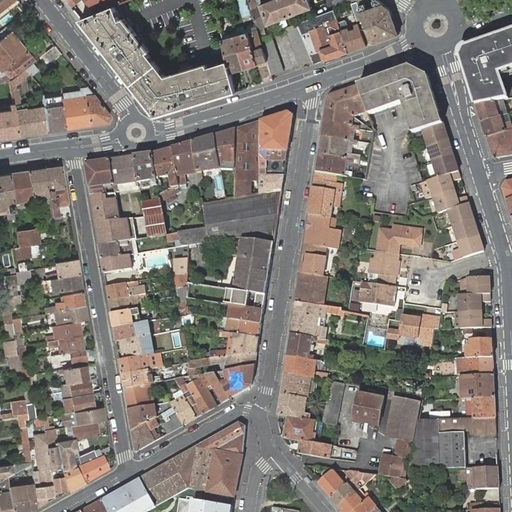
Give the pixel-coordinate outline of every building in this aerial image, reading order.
[(0,0),(0,12),(15,0),(0,0)] [(65,0),(72,9),(83,0),(84,0),(95,13),(115,5),(119,4),(127,0),(65,0)] [(249,0),(256,23),(258,29),(260,36),(263,47),(267,61),(271,75),(284,71),(270,32),(265,34),(263,28),(268,26),(312,9),(308,0),(272,0),(263,4),(260,5),(257,6),(254,0),(249,0)] [(359,6),(358,1),(352,3),(359,24),(365,22),(372,44),(400,35),(391,10),(379,0),(375,0),(374,1),(376,6),(367,9),(366,4),(359,6)] [(95,13),(81,19),(87,27),(93,36),(108,53),(120,69),(148,104),(157,116),(170,113),(203,103),(205,103),(238,92),(232,72),(229,61),(209,68),(208,64),(167,74),(151,48),(153,47),(129,18),(125,13),(122,15),(115,5),(95,13)] [(322,51),(325,62),(349,53),(344,37),(338,22),(334,9),(314,16),(317,24),(328,20),(334,35),(329,37),(325,26),(319,29),(311,32),(318,52),(322,51)] [(328,20),(317,24),(319,29),(325,26),(329,37),(334,35),(328,20)] [(368,46),(359,24),(355,25),(356,29),(349,31),(345,20),(338,22),(344,37),(349,53),(368,46)] [(300,65),(313,61),(297,22),(286,26),(300,65)] [(239,35),(236,36),(246,68),(259,64),(265,83),(273,80),(271,75),(267,61),(263,47),(260,36),(258,29),(250,32),(243,34),(239,35)] [(0,39),(0,71),(1,71),(3,70),(26,51),(21,44),(15,38),(10,31),(2,38),(0,39)] [(511,31),(459,50),(468,76),(475,100),(477,106),(495,102),(496,102),(503,100),(509,99),(501,75),(511,71),(511,31)] [(246,68),(236,36),(234,36),(230,37),(223,39),(227,56),(229,61),(232,72),(246,68)] [(61,54),(54,46),(39,57),(45,67),(61,54)] [(34,61),(26,51),(3,70),(1,71),(0,71),(0,76),(1,78),(0,78),(0,82),(9,81),(11,80),(19,74),(25,69),(32,63),(34,61)] [(37,70),(32,63),(25,69),(29,74),(30,75),(37,70)] [(370,81),(359,86),(370,116),(404,104),(410,123),(414,134),(423,131),(442,125),(444,124),(441,114),(439,107),(428,76),(411,67),(397,72),(370,81)] [(11,80),(9,81),(12,99),(19,98),(18,89),(15,86),(29,74),(25,69),(19,74),(11,80)] [(370,116),(359,86),(353,87),(345,90),(354,118),(364,114),(367,122),(371,120),(370,116)] [(93,95),(87,87),(78,88),(78,92),(71,94),(66,94),(61,95),(62,99),(59,100),(60,106),(63,130),(90,126),(86,96),(93,95)] [(354,118),(345,90),(332,95),(328,100),(324,121),(353,127),(354,121),(354,118)] [(47,132),(63,130),(60,106),(59,100),(58,95),(42,98),(43,102),(43,105),(44,109),(47,132)] [(86,96),(90,126),(108,123),(111,117),(93,95),(86,96)] [(495,102),(477,106),(477,107),(483,123),(500,117),(497,106),(502,105),(504,104),(503,100),(496,102),(495,102)] [(0,138),(18,136),(14,110),(13,104),(8,105),(9,111),(0,112),(0,138)] [(18,136),(47,132),(44,109),(43,105),(41,106),(14,110),(18,136)] [(290,112),(262,121),(261,153),(261,176),(286,175),(289,153),(295,116),(290,112)] [(502,116),(505,125),(511,123),(509,114),(505,115),(502,116)] [(500,117),(483,123),(488,138),(511,130),(511,124),(511,123),(505,125),(502,116),(500,117)] [(262,121),(236,129),(236,168),(236,199),(253,195),(253,182),(261,182),(261,178),(261,176),(261,153),(262,121)] [(353,127),(324,121),(322,136),(351,141),(352,133),(353,131),(355,131),(359,132),(360,129),(360,128),(355,127),(353,127)] [(423,131),(429,147),(449,140),(446,131),(444,132),(442,125),(423,131)] [(236,129),(216,135),(221,168),(236,168),(236,129)] [(511,130),(488,138),(494,159),(511,155),(511,130)] [(216,135),(194,141),(198,171),(221,168),(216,135)] [(319,154),(361,161),(362,156),(351,155),(349,154),(351,145),(352,145),(358,146),(358,142),(351,141),(322,136),(319,154)] [(429,147),(434,163),(452,157),(450,150),(452,149),(449,140),(429,147)] [(194,141),(174,147),(178,174),(180,186),(184,185),(182,174),(198,171),(194,141)] [(174,147),(153,153),(159,185),(154,187),(156,201),(162,200),(161,194),(160,188),(162,187),(161,177),(170,175),(172,187),(180,186),(178,174),(174,147)] [(153,153),(135,156),(141,187),(141,189),(144,188),(154,187),(159,185),(153,153)] [(338,176),(346,177),(348,163),(350,163),(355,164),(361,165),(361,161),(319,154),(317,172),(338,176)] [(135,156),(111,159),(115,185),(117,193),(121,192),(120,185),(122,185),(126,184),(130,184),(134,183),(136,183),(137,187),(141,187),(135,156)] [(434,163),(439,178),(459,172),(456,163),(455,164),(452,157),(434,163)] [(115,185),(111,159),(86,163),(90,188),(100,246),(129,241),(150,238),(146,217),(121,220),(119,220),(114,193),(105,195),(104,187),(115,185)] [(61,166),(44,169),(48,193),(49,197),(52,217),(58,216),(70,214),(68,203),(61,166)] [(44,169),(28,171),(32,196),(45,194),(45,197),(49,197),(48,193),(44,169)] [(28,171),(8,174),(12,202),(33,199),(32,196),(28,171)] [(337,183),(338,176),(317,172),(316,178),(315,180),(314,187),(322,189),(324,181),(337,183)] [(429,182),(435,198),(456,191),(453,182),(462,179),(459,172),(439,178),(429,182)] [(8,174),(0,175),(0,206),(5,205),(6,212),(6,213),(7,213),(8,219),(14,218),(12,204),(12,202),(8,174)] [(261,194),(283,190),(285,177),(286,175),(261,176),(261,178),(261,182),(261,194)] [(503,188),(507,200),(511,198),(511,180),(507,181),(503,188)] [(314,215),(332,218),(334,207),(336,191),(342,192),(343,184),(337,183),(324,181),(322,189),(314,187),(314,188),(314,189),(313,193),(316,194),(315,199),(313,198),(311,206),(310,214),(314,215)] [(181,190),(180,186),(172,187),(167,190),(170,195),(181,190)] [(161,194),(162,200),(170,195),(167,190),(161,194)] [(227,200),(204,204),(206,228),(280,214),(283,190),(261,194),(253,195),(236,199),(227,200)] [(336,191),(334,207),(340,208),(342,192),(336,191)] [(456,191),(435,198),(440,214),(449,211),(470,204),(467,197),(458,200),(456,191)] [(144,203),(146,217),(150,238),(167,235),(168,235),(162,200),(156,201),(144,203)] [(473,213),(470,204),(449,211),(454,227),(473,221),(471,214),(473,213)] [(243,239),(235,290),(267,295),(275,242),(280,214),(206,228),(180,232),(181,239),(182,247),(190,245),(209,243),(208,238),(243,239)] [(330,229),(332,218),(314,215),(311,235),(309,245),(327,247),(339,249),(342,231),(335,230),(330,229)] [(473,221),(454,227),(460,242),(480,236),(477,227),(475,228),(473,221)] [(381,229),(377,251),(394,254),(396,243),(401,244),(421,247),(424,230),(410,228),(409,233),(394,231),(381,229)] [(38,229),(16,232),(19,247),(30,245),(40,243),(38,229)] [(168,235),(167,235),(168,241),(181,239),(180,232),(168,235)] [(458,261),(465,259),(483,253),(481,245),(483,245),(480,236),(460,242),(462,249),(455,251),(458,261)] [(129,241),(100,246),(103,259),(131,255),(129,241)] [(30,245),(19,247),(15,247),(17,259),(31,257),(30,245)] [(326,257),(327,247),(309,245),(307,255),(305,273),(324,276),(327,257),(326,257)] [(398,261),(399,254),(394,254),(377,251),(376,259),(372,259),(370,273),(381,275),(379,285),(394,287),(396,277),(398,261)] [(131,255),(103,259),(105,274),(134,269),(131,255)] [(80,274),(77,259),(55,262),(56,265),(55,265),(57,273),(50,274),(51,279),(80,274)] [(176,275),(189,273),(189,260),(175,262),(176,275)] [(26,270),(16,272),(16,274),(18,284),(23,283),(28,282),(26,270)] [(189,287),(189,284),(189,273),(176,275),(178,289),(189,287)] [(299,285),(296,302),(321,306),(323,307),(327,288),(323,288),(325,276),(324,276),(305,273),(301,273),(299,283),(302,283),(301,286),(299,285)] [(18,284),(16,274),(5,276),(6,286),(11,285),(18,284)] [(82,287),(80,274),(51,279),(50,279),(51,281),(53,293),(82,287)] [(489,285),(489,277),(469,278),(470,295),(491,294),(491,285),(489,285)] [(462,281),(462,296),(470,295),(469,278),(462,281)] [(140,287),(139,282),(107,287),(110,300),(147,294),(146,286),(140,287)] [(379,285),(363,282),(360,302),(394,307),(396,287),(394,287),(379,285)] [(188,298),(189,287),(178,289),(179,303),(181,302),(188,302),(188,298)] [(235,290),(229,290),(227,304),(242,307),(265,310),(267,295),(235,290)] [(85,306),(83,293),(62,296),(62,302),(55,303),(56,307),(45,309),(45,313),(55,311),(85,306)] [(20,294),(13,295),(8,296),(9,306),(16,305),(21,304),(20,294)] [(148,298),(147,294),(110,300),(112,314),(140,309),(144,309),(142,299),(148,298)] [(460,296),(461,312),(483,311),(482,303),(492,302),(491,294),(470,295),(462,296),(460,296)] [(291,333),(321,338),(327,340),(327,336),(317,334),(319,318),(322,319),(325,319),(326,319),(327,313),(338,315),(338,313),(341,313),(342,312),(342,309),(323,307),(321,306),(296,302),(294,318),(291,333)] [(12,319),(9,306),(1,307),(4,324),(12,323),(12,319)] [(88,319),(85,306),(55,311),(57,325),(79,321),(88,319)] [(262,325),(265,310),(242,307),(236,306),(233,320),(239,320),(240,321),(262,325)] [(114,327),(157,321),(156,315),(142,318),(140,309),(112,314),(114,327)] [(462,329),(493,328),(492,320),(483,320),(483,311),(461,312),(462,329)] [(419,338),(423,339),(426,319),(441,321),(442,317),(413,313),(413,317),(422,319),(419,338)] [(399,336),(419,338),(422,319),(413,317),(403,316),(402,321),(400,331),(399,336)] [(21,332),(18,318),(12,319),(12,323),(14,333),(21,332)] [(260,338),(262,325),(240,321),(239,320),(233,320),(232,320),(229,319),(227,333),(237,334),(260,338)] [(436,331),(439,330),(441,321),(426,319),(423,339),(422,345),(432,346),(436,331)] [(79,321),(57,325),(53,326),(54,336),(45,337),(46,341),(47,341),(81,335),(79,321)] [(158,325),(157,321),(114,327),(117,341),(121,340),(142,337),(148,336),(147,327),(158,325)] [(389,329),(387,338),(399,340),(399,336),(400,331),(389,329)] [(28,331),(21,332),(14,333),(15,337),(16,347),(23,345),(22,334),(28,333),(28,331)] [(258,353),(260,338),(237,334),(227,333),(225,332),(224,336),(232,338),(231,350),(230,355),(230,356),(258,353)] [(318,361),(319,361),(320,357),(313,356),(314,350),(314,348),(315,342),(320,343),(321,338),(291,333),(288,356),(318,361)] [(84,350),(81,335),(47,341),(48,347),(58,346),(59,350),(56,350),(57,355),(84,350)] [(125,359),(145,356),(142,340),(142,337),(121,340),(125,359)] [(494,357),(493,339),(472,340),(472,347),(468,347),(468,354),(468,358),(494,357)] [(4,342),(6,355),(16,353),(14,341),(4,342)] [(26,361),(23,345),(16,347),(18,355),(19,362),(23,361),(26,361)] [(87,365),(84,350),(57,355),(47,357),(48,364),(55,362),(56,367),(66,365),(66,369),(87,365)] [(211,352),(211,358),(230,355),(231,350),(211,352)] [(256,366),(258,353),(230,356),(230,355),(211,358),(201,359),(202,367),(225,363),(228,371),(256,366)] [(18,355),(9,356),(11,371),(20,369),(19,362),(18,355)] [(151,355),(145,356),(125,359),(120,360),(122,374),(144,371),(150,370),(153,369),(151,355)] [(307,376),(318,379),(319,375),(316,375),(317,370),(318,365),(318,361),(288,356),(285,373),(307,376)] [(494,357),(468,358),(459,359),(460,377),(461,376),(495,375),(494,357)] [(197,367),(197,361),(190,362),(190,363),(191,377),(198,375),(197,367)] [(89,380),(87,365),(66,369),(58,370),(59,374),(68,372),(70,383),(89,380)] [(253,385),(256,366),(228,371),(225,371),(218,372),(220,378),(227,377),(227,380),(221,383),(222,384),(213,387),(223,404),(231,399),(251,388),(253,385)] [(150,370),(144,371),(122,374),(125,388),(151,383),(153,383),(154,383),(159,382),(163,381),(162,378),(154,379),(154,377),(152,377),(150,370)] [(220,378),(218,372),(216,373),(206,374),(209,380),(212,385),(213,387),(222,384),(221,383),(220,378)] [(306,398),(308,399),(309,393),(304,392),(307,376),(285,373),(282,393),(306,398)] [(206,374),(200,375),(203,380),(183,392),(185,396),(191,407),(198,418),(204,414),(218,407),(207,388),(212,385),(209,380),(206,374)] [(496,398),(495,375),(461,376),(463,399),(496,398)] [(178,383),(182,390),(187,387),(185,378),(183,378),(176,379),(178,383)] [(91,393),(89,380),(70,383),(60,385),(63,398),(91,393)] [(322,423),(338,426),(346,384),(330,381),(322,423)] [(152,388),(151,383),(125,388),(129,409),(155,405),(154,401),(149,402),(147,389),(152,388)] [(370,424),(381,426),(387,398),(377,396),(378,392),(371,391),(370,395),(360,393),(355,421),(366,423),(370,424)] [(94,408),(91,393),(63,398),(66,413),(94,408)] [(282,393),(279,415),(289,417),(309,420),(310,415),(303,414),(306,398),(282,393)] [(191,407),(185,396),(172,403),(174,408),(176,411),(184,425),(198,418),(191,407)] [(393,478),(406,479),(422,403),(396,398),(388,438),(400,440),(396,457),(385,455),(380,476),(393,478)] [(497,418),(496,398),(463,399),(463,419),(497,418)] [(26,404),(25,399),(18,401),(21,414),(27,413),(26,404)] [(174,408),(172,403),(171,402),(165,403),(163,404),(167,412),(174,408)] [(34,418),(31,403),(26,404),(27,413),(29,419),(34,418)] [(129,409),(132,431),(154,419),(157,417),(155,405),(129,409)] [(105,420),(103,407),(94,408),(66,413),(65,413),(67,426),(71,426),(72,426),(96,422),(105,420)] [(168,416),(176,411),(174,408),(167,412),(162,414),(167,422),(170,420),(168,416)] [(169,434),(184,425),(176,411),(168,416),(170,420),(167,422),(163,425),(169,434)] [(429,413),(429,420),(450,420),(450,412),(429,413)] [(29,419),(27,413),(21,414),(18,414),(20,428),(21,428),(26,427),(25,420),(29,419)] [(43,417),(34,418),(29,419),(25,420),(26,427),(27,433),(45,430),(43,417)] [(285,438),(301,441),(312,442),(313,439),(315,440),(317,433),(314,432),(315,426),(315,424),(318,425),(318,422),(316,422),(309,420),(289,417),(285,438)] [(463,419),(450,420),(429,420),(420,421),(410,471),(423,470),(466,469),(465,435),(465,429),(475,429),(475,434),(498,434),(497,418),(463,419)] [(156,441),(160,439),(158,437),(155,439),(151,431),(159,426),(154,419),(132,431),(136,452),(156,441)] [(98,435),(96,422),(72,426),(71,426),(73,437),(68,438),(68,437),(61,438),(61,441),(73,439),(98,435)] [(212,447),(212,451),(216,451),(244,457),(246,427),(240,422),(211,439),(214,445),(212,446),(211,447),(212,447)] [(60,428),(49,429),(45,430),(45,433),(46,440),(57,439),(56,433),(61,433),(60,428)] [(47,448),(47,445),(45,433),(33,435),(38,470),(37,470),(39,485),(33,486),(33,488),(36,509),(42,505),(41,498),(54,497),(53,493),(47,448)] [(57,439),(46,440),(47,445),(47,448),(58,446),(63,473),(77,466),(96,458),(94,453),(86,456),(86,457),(84,457),(82,449),(75,450),(73,439),(61,441),(58,442),(57,439)] [(211,439),(196,448),(212,451),(212,447),(211,447),(212,446),(214,445),(211,439)] [(301,441),(299,453),(331,459),(333,446),(312,442),(301,441)] [(31,462),(28,442),(23,443),(22,443),(25,463),(31,462)] [(58,446),(47,448),(53,493),(68,489),(63,473),(58,446)] [(196,448),(141,478),(157,506),(189,488),(196,448)] [(189,488),(201,491),(203,482),(210,483),(216,451),(212,451),(196,448),(189,488)] [(201,491),(235,497),(244,457),(216,451),(210,483),(203,482),(201,491)] [(102,456),(96,458),(77,466),(84,482),(108,469),(102,456)] [(13,474),(31,464),(31,462),(25,463),(11,465),(0,466),(0,477),(5,477),(12,472),(13,474)] [(84,482),(77,466),(63,473),(68,489),(68,491),(84,482)] [(500,489),(499,467),(476,468),(476,490),(500,489)] [(320,482),(332,497),(348,483),(360,473),(350,471),(348,479),(345,482),(344,480),(342,478),(340,476),(334,469),(320,482)] [(332,497),(340,507),(357,493),(361,489),(356,483),(362,479),(366,484),(377,475),(367,474),(360,473),(348,483),(332,497)] [(233,511),(234,507),(200,502),(201,491),(189,488),(157,506),(141,478),(103,499),(109,511),(233,511)] [(398,490),(408,482),(406,479),(393,478),(390,480),(398,490)] [(27,511),(27,510),(36,509),(33,488),(33,486),(10,490),(10,491),(12,511),(27,511)] [(340,507),(344,511),(353,511),(365,502),(370,497),(380,489),(378,486),(375,488),(375,487),(366,495),(361,489),(357,493),(340,507)] [(0,511),(12,511),(10,491),(0,492),(0,511)] [(353,511),(372,511),(378,508),(378,507),(370,497),(365,502),(353,511)] [(109,511),(103,499),(83,511),(109,511)]
